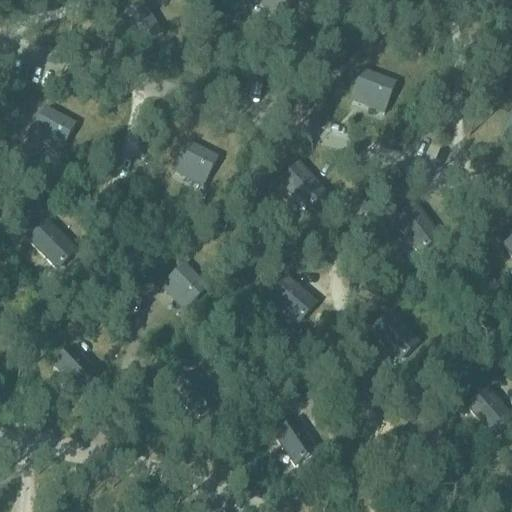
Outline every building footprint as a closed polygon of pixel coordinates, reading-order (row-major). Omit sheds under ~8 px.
[(296,0),(253,0),(250,4),(256,8),(278,24),(296,0)] [(144,6),(114,23),(119,33),(132,56),(163,37),(144,6)] [(361,72),(348,104),(360,109),(382,119),(395,85),(361,72)] [(45,109),(28,140),(39,145),(59,157),(76,126),(45,109)] [(508,148),(511,150),(511,119),(498,141),(508,148)] [(182,180),(203,190),(217,159),(186,144),(170,175),(182,180)] [(298,165),(275,184),(305,217),(327,196),(310,178),(298,165)] [(416,206),(391,222),(417,259),(442,241),(416,206)] [(25,243),(56,275),(78,253),(47,223),(25,243)] [(511,240),(501,247),(511,264),(511,240)] [(167,299),(183,315),(209,289),(184,266),(159,290),(167,299)] [(298,290),(284,278),(264,299),(297,328),(317,305),(298,290)] [(390,314),(368,333),(397,367),(420,345),(402,326),(390,314)] [(74,347),(50,369),(76,397),(98,378),(84,362),(80,358),(83,355),(74,347)] [(194,373),(169,393),(194,422),(215,405),(203,390),(199,384),(202,382),(194,373)] [(511,418),(499,404),(487,391),(464,410),(493,443),(511,425),(511,418)] [(299,421),(272,438),(292,471),(317,455),(307,438),(304,434),(306,432),(299,421)]
